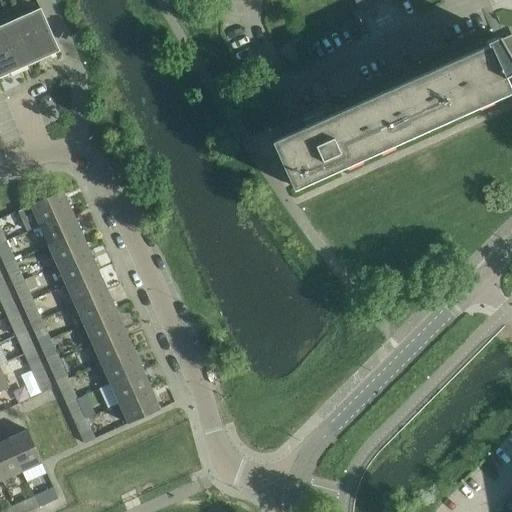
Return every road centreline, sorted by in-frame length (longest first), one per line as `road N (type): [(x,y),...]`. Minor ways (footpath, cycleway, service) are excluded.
road 1 (unclassified): [(297,486),(228,465),(117,185),(100,163),(71,151),(0,163)]
road 2 (unclassified): [(297,486),(324,436),(511,248)]
